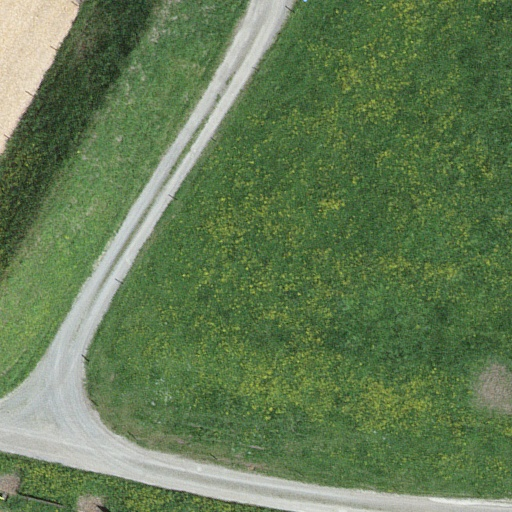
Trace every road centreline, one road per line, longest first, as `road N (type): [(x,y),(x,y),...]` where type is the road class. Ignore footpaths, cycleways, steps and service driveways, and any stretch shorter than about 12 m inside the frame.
road 1 (track): [(21,437),(214,111),(268,0)]
road 2 (track): [(377,511),(0,433)]
